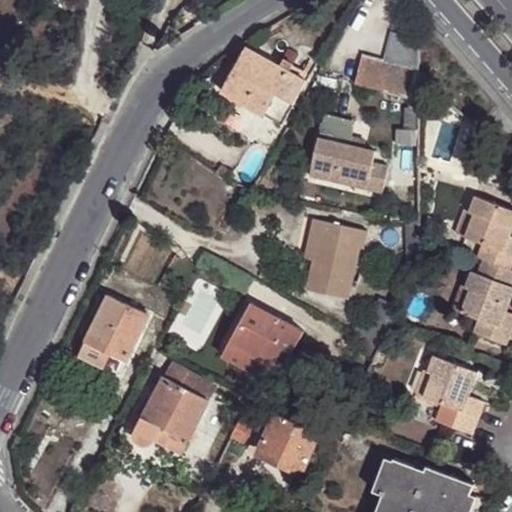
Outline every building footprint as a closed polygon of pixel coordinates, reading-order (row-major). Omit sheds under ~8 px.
[(420,66),(420,38),(393,33),(385,58),(420,66)] [(246,47),(222,90),(278,122),(301,78),(246,47)] [(402,94),(419,99),(420,70),(420,66),(385,58),(363,53),(356,83),(402,94)] [(397,125),(418,125),(419,99),(402,94),(402,103),(397,103),(397,125)] [(366,147),(350,144),(352,135),(355,121),(326,114),(314,167),(370,179),(368,188),(382,192),(388,165),(374,162),(376,150),(366,147)] [(352,135),(350,144),(366,147),(368,139),(352,135)] [(211,167),(222,173),(226,168),(215,160),(211,167)] [(312,177),(368,188),(370,179),(314,167),(312,177)] [(482,257),(511,267),(511,265),(511,206),(475,193),(469,209),(459,232),(481,241),(476,254),(482,257)] [(455,230),(459,232),(469,209),(464,208),(455,230)] [(312,233),(307,256),(300,285),(343,295),(355,243),(358,244),(362,226),(308,214),(304,232),(312,233)] [(299,254),(307,256),(312,233),(304,232),(299,254)] [(511,283),(511,267),(482,257),(477,271),(471,270),(465,282),(457,307),(477,315),(472,328),(507,341),(511,328),(511,310),(507,309),(511,296),(511,284),(511,283)] [(452,305),(457,307),(465,282),(460,281),(452,305)] [(345,328),(380,347),(400,308),(374,294),(363,316),(354,311),(345,328)] [(109,295),(86,341),(112,353),(122,358),(128,361),(149,316),(109,295)] [(258,360),(256,365),(276,376),(302,328),(247,301),(225,342),(258,360)] [(112,353),(86,341),(79,355),(103,367),(108,359),(112,353)] [(252,373),(256,365),(258,360),(225,342),(218,354),(252,373)] [(427,368),(419,392),(441,400),(436,417),(453,425),(471,432),(485,399),(469,394),(478,370),(433,353),(427,368)] [(412,390),(419,392),(427,368),(422,366),(412,390)] [(171,435),(189,443),(215,391),(169,368),(140,426),(137,432),(138,436),(142,441),(148,443),(155,441),(158,435),(168,439),(171,435)] [(321,431),(277,411),(260,449),(302,470),(321,431)] [(255,425),(241,419),(232,437),(246,443),(255,425)] [(186,449),(189,443),(171,435),(168,439),(186,449)] [(379,491),(391,458),(384,455),(373,488),(379,491)] [(392,457),(391,458),(379,491),(381,492),(373,511),(461,511),(469,491),(474,480),(425,462),(423,466),(392,457)] [(469,511),(476,494),(469,491),(461,511),(469,511)]
